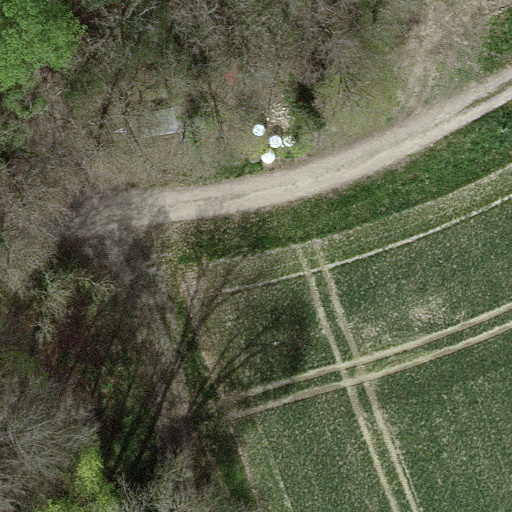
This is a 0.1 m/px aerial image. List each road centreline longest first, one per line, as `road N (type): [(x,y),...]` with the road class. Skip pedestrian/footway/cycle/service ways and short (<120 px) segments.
road 1 (track): [(511,85),(299,185),(106,221),(0,291)]
road 2 (track): [(87,0),(111,119),(106,221)]
